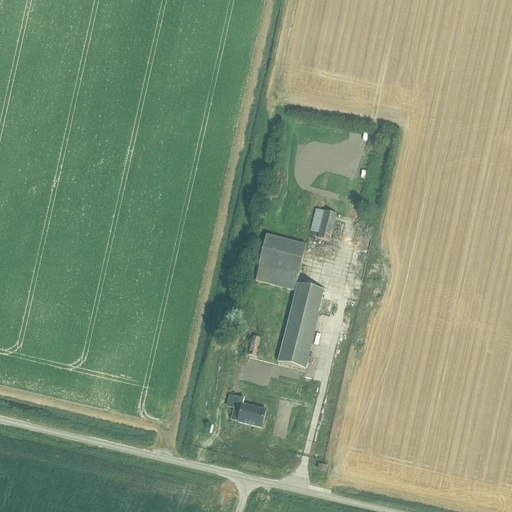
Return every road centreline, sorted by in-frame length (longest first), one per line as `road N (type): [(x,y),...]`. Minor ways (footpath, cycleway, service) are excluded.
road 1 (unclassified): [(252,482),(0,422)]
road 2 (unknown): [(298,492),(345,238)]
road 3 (unclassified): [(380,511),(252,482)]
